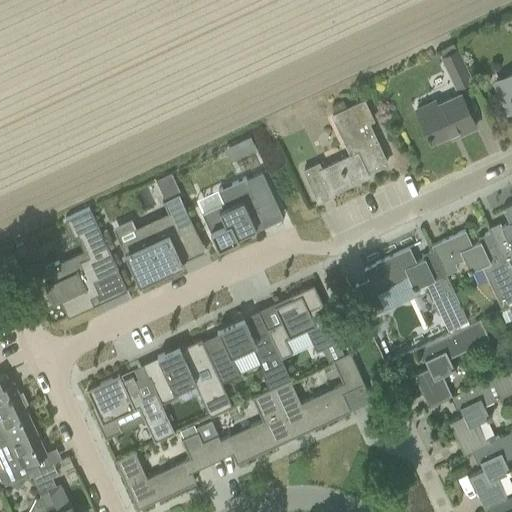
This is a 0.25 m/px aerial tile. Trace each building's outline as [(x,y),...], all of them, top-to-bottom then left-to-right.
[(458,51),(453,43),(439,50),(443,58),(442,58),(456,87),(472,79),(458,51)] [(511,74),(503,79),(509,90),(507,91),(511,102),(511,74)] [(418,115),(432,142),(457,130),(459,135),(476,127),(460,94),(418,115)] [(386,164),(367,123),(374,120),(365,100),(347,109),(342,100),(331,105),(335,114),(331,116),(350,156),(320,170),(318,164),(303,171),(317,202),(332,195),(331,192),(366,175),(365,173),(386,164)] [(227,159),(251,148),(246,136),(222,146),(227,159)] [(201,209),(218,245),(238,236),(237,234),(261,223),(255,210),(261,208),(259,203),(274,196),(262,169),(218,189),(223,199),(201,209)] [(132,228),(135,234),(120,241),(138,280),(137,281),(139,283),(144,281),(143,280),(181,262),(173,244),(197,233),(178,193),(162,201),(167,212),(132,228)] [(486,227),(488,231),(511,280),(511,202),(501,208),(508,222),(500,226),(498,221),(486,227)] [(117,269),(88,207),(64,219),(65,220),(66,220),(71,232),(71,234),(77,231),(86,252),(76,257),(80,264),(51,277),(50,276),(49,277),(51,282),(45,284),(44,284),(53,304),(54,304),(54,303),(59,301),(67,317),(94,305),(89,296),(99,292),(93,280),(117,269)] [(500,305),(511,299),(511,280),(488,231),(477,237),(478,240),(471,244),(464,229),(430,245),(432,249),(444,274),(446,274),(457,268),(455,263),(462,259),(469,272),(481,266),(500,305)] [(14,248),(18,257),(28,253),(24,243),(22,244),(16,247),(14,248)] [(387,286),(405,277),(412,289),(425,283),(448,329),(467,320),(446,274),(444,274),(432,249),(421,254),(423,258),(415,262),(408,247),(375,263),(375,264),(364,269),(369,278),(353,285),(368,317),(383,310),(375,292),(387,286)] [(280,321),(266,328),(280,358),(291,353),(312,343),(316,351),(339,340),(313,284),(290,295),(291,299),(274,307),(280,321)] [(456,293),(460,303),(467,300),(462,290),(456,293)] [(507,321),(511,318),(511,314),(509,308),(502,311),(507,321)] [(202,340),(221,383),(240,375),(230,354),(251,345),(260,365),(258,366),(267,385),(288,375),(280,358),(266,328),(264,322),(249,329),(243,316),(219,328),(220,331),(202,340)] [(429,407),(450,397),(452,396),(443,376),(456,370),(450,357),(490,339),(480,319),(434,341),(416,349),(422,362),(425,360),(428,368),(414,374),(429,407)] [(163,369),(148,376),(155,391),(161,403),(177,396),(179,401),(199,392),(210,415),(232,405),(221,383),(202,340),(200,336),(157,356),(163,369)] [(500,353),(508,349),(503,337),(495,341),(500,353)] [(324,353),(328,361),(343,354),(340,346),(324,353)] [(366,389),(349,351),(333,359),(343,382),(299,402),(289,379),(270,388),(271,391),(272,391),(290,432),(293,436),(294,436),(292,432),(309,424),(310,427),(346,411),(346,410),(347,412),(350,410),(342,392),(362,383),(365,390),(366,389)] [(472,451),(500,438),(497,433),(484,439),(477,424),(491,418),(484,403),(511,390),(511,368),(452,396),(450,397),(456,409),(459,408),(462,416),(449,422),(464,455),(472,451)] [(0,416),(23,406),(12,382),(8,383),(4,374),(0,376),(0,416)] [(154,441),(174,431),(160,403),(155,390),(142,396),(132,374),(121,379),(119,374),(86,389),(94,405),(90,407),(104,438),(121,430),(114,416),(137,404),(154,441)] [(292,437),(293,436),(290,432),(272,391),(271,391),(270,388),(252,396),(262,419),(219,439),(216,434),(201,441),(210,461),(210,462),(211,461),(210,459),(230,450),(236,462),(239,461),(238,459),(239,460),(274,444),(273,441),(290,433),(292,437)] [(0,416),(0,444),(34,429),(23,406),(0,416)] [(24,475),(28,472),(38,468),(33,459),(45,454),(34,429),(0,444),(0,460),(3,467),(0,467),(0,478),(3,484),(24,475)] [(114,459),(137,508),(139,507),(137,503),(155,495),(156,498),(191,482),(191,481),(192,483),(195,481),(189,469),(209,460),(210,462),(210,461),(201,441),(196,431),(181,438),(191,460),(147,480),(133,450),(114,459)] [(483,470),(469,476),(484,509),(488,507),(506,499),(497,479),(511,473),(505,459),(511,455),(511,432),(500,438),(472,451),(477,463),(480,461),(483,470)] [(38,468),(28,472),(34,485),(50,477),(56,475),(51,462),(38,468)] [(50,477),(34,485),(39,496),(46,511),(71,511),(69,506),(68,507),(58,485),(54,487),(50,477)] [(46,511),(39,496),(35,498),(27,511),(46,511)] [(511,511),(511,496),(506,499),(488,507),(490,511),(511,511)]
